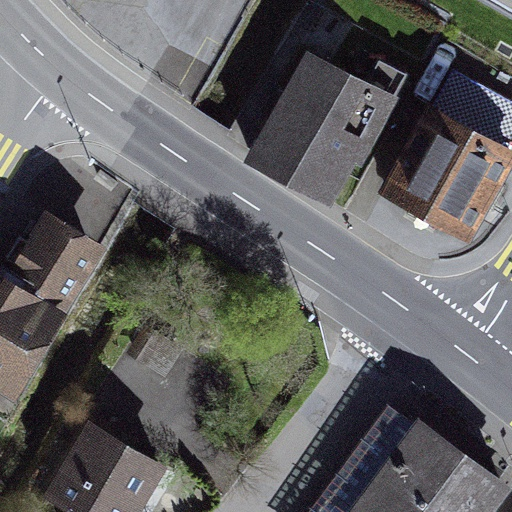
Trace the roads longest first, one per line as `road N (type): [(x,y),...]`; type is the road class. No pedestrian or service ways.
road 1 (primary): [(407,311),(59,72)]
road 2 (residential): [(407,311),(244,511)]
